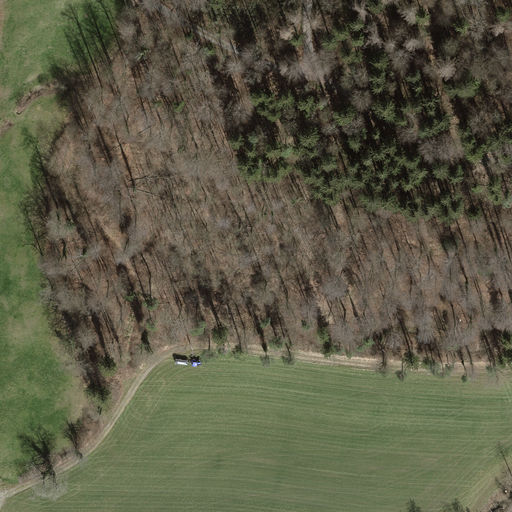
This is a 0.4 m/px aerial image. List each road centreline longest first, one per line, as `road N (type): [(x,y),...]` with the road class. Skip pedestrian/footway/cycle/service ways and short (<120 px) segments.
road 1 (track): [(0,500),(83,457),(150,368),(185,348),(511,367)]
road 2 (track): [(319,75),(426,145),(511,163)]
road 3 (track): [(319,75),(267,67),(146,0)]
